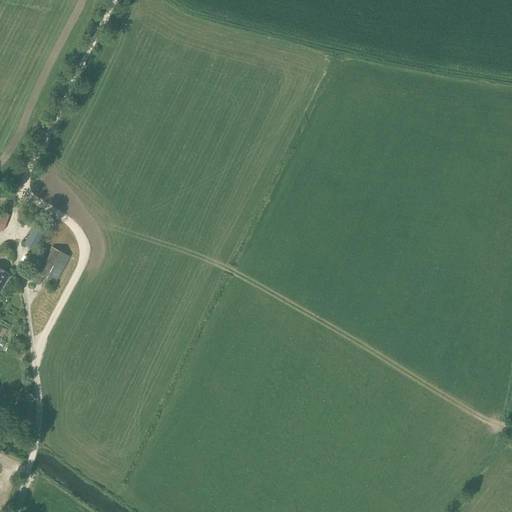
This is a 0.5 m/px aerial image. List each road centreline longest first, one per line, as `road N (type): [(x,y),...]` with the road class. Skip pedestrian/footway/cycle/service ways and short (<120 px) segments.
road 1 (unclassified): [(16,511),(38,423),(32,353),(84,252),(72,224),(20,191)]
road 2 (track): [(20,191),(114,0)]
